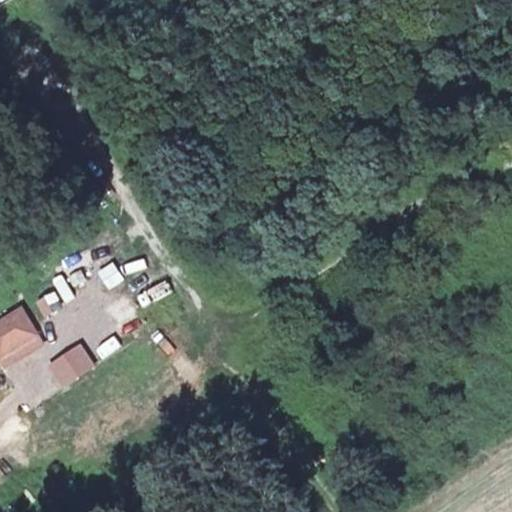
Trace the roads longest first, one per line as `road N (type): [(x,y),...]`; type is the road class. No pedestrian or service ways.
road 1 (track): [(511,175),(276,277),(168,394),(66,438),(21,450),(0,446)]
road 2 (unknown): [(0,396),(111,270)]
